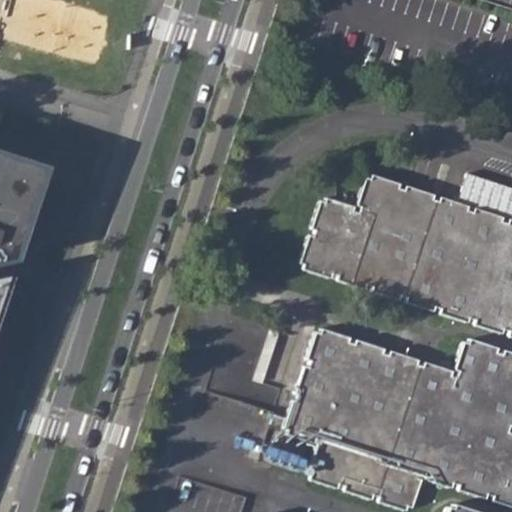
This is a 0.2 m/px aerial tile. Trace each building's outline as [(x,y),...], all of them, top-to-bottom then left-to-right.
[(511,0),(479,0),(511,10),(511,0)] [(0,280),(2,280),(42,159),(0,145),(0,280)] [(396,181),(368,172),(367,177),(361,176),(351,206),(322,197),(321,201),(316,200),(306,228),(311,230),(309,236),(304,234),(296,260),(301,263),(299,267),(327,277),(328,272),(334,274),(334,279),(361,288),(362,284),(368,285),(367,290),(394,299),(395,294),(403,297),(402,301),(429,310),(431,306),(436,308),(435,313),(464,322),(466,317),(472,319),(470,324),(497,333),(499,328),(505,330),(504,335),(511,337),(511,188),(468,174),(460,202),(437,195),(436,200),(429,198),(431,193),(403,184),(401,188),(395,187),(396,181)] [(374,507),(389,511),(403,511),(404,511),(406,511),(408,511),(418,482),(448,491),(449,486),(455,488),(453,493),(481,503),(483,497),(489,499),(487,505),(511,511),(511,432),(510,431),(511,424),(511,356),(500,353),(498,358),(492,356),(493,350),(465,341),(463,346),(459,345),(450,375),(421,365),(419,370),(413,368),(414,363),(386,353),(384,359),(378,357),(380,352),(352,343),(350,348),(345,346),(346,342),(317,331),(315,336),(310,334),(301,363),(305,365),(303,371),(298,370),(289,398),(294,400),(292,406),(288,405),(278,432),(283,434),(281,439),(312,449),(303,478),(308,480),(306,484),(334,493),(336,489),(342,490),(340,496),(368,505),(370,500),(376,502),(374,507)] [(289,473),(293,466),(292,465),(288,461),(282,462),(279,466),(282,472),(289,473)]
